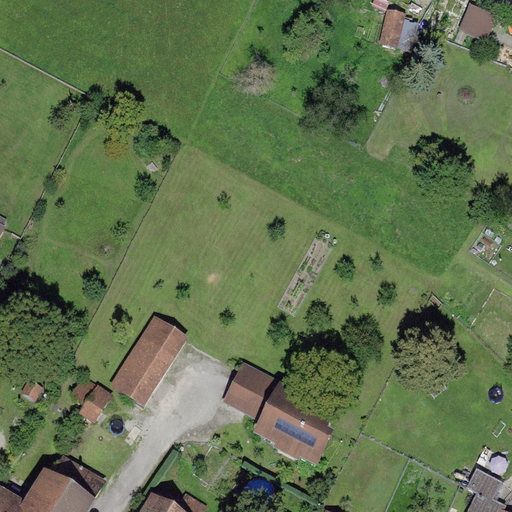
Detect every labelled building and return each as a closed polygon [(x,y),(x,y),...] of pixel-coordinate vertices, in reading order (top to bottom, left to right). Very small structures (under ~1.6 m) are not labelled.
[(501,21),(473,8),(461,35),(488,48),(501,21)] [(382,43),(414,52),(424,19),(392,10),(382,43)] [(0,249),(9,233),(0,228),(0,249)] [(189,341),(156,320),(113,389),(146,410),(189,341)] [(284,385),(245,365),(222,409),(261,429),(281,391),(284,385)] [(115,400),(87,383),(75,402),(87,410),(82,417),(98,427),(115,400)] [(345,423),(281,391),(261,429),(255,441),(319,474),(345,423)] [(106,483),(66,461),(55,481),(95,504),(106,483)] [(505,486),(478,472),(467,494),(480,501),(474,511),(511,511),(496,505),(505,486)] [(0,493),(0,511),(94,511),(97,509),(46,479),(28,510),(0,493)] [(175,511),(153,501),(147,511),(175,511)]
